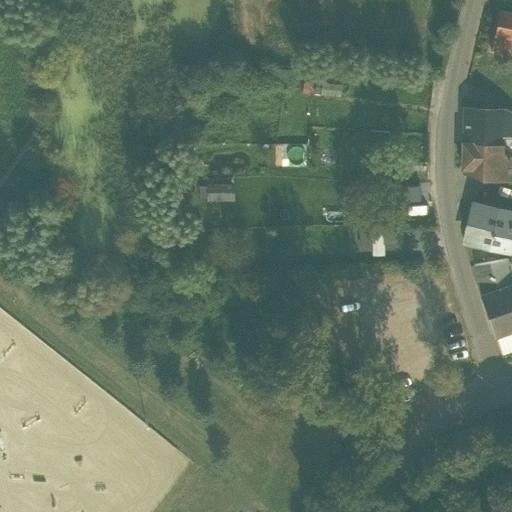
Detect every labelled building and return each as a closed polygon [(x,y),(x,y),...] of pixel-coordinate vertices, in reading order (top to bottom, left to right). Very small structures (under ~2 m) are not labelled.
[(511,42),(511,13),(498,10),(492,38),(511,42)] [(510,56),(511,47),(511,42),(492,38),(490,52),(510,56)] [(462,142),(502,144),(502,136),(511,136),(511,113),(503,109),(463,108),(462,142)] [(511,136),(502,136),(502,144),(501,152),(511,156),(511,136)] [(511,179),(511,156),(501,152),(502,144),(462,142),(461,168),(481,169),(481,178),(511,179)] [(469,224),(470,224),(485,227),(484,231),(499,234),(499,236),(511,239),(511,234),(511,211),(474,203),(469,224)] [(374,224),(373,251),(385,250),(386,225),(374,224)] [(466,242),(511,252),(511,234),(511,239),(499,236),(499,234),(484,231),(485,227),(470,224),(466,242)] [(471,265),(494,336),(511,329),(511,257),(511,258),(471,265)]
